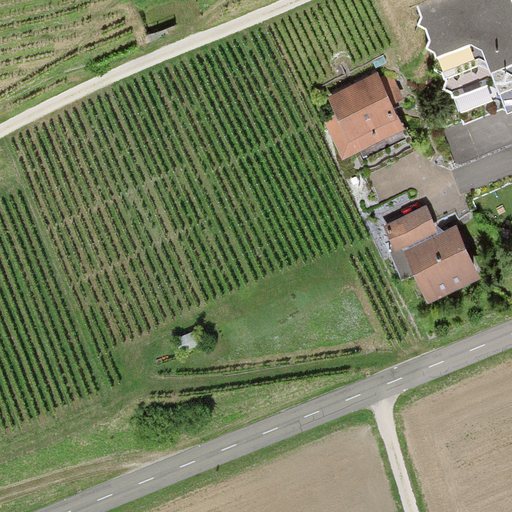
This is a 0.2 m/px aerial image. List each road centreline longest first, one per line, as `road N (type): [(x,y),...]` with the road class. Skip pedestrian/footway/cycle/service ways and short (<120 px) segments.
road 1 (tertiary): [(511,333),(73,511)]
road 2 (track): [(129,381),(151,388),(358,364),(376,388),(406,511)]
road 3 (track): [(295,0),(0,132)]
road 4 (track): [(167,473),(118,459),(0,495)]
